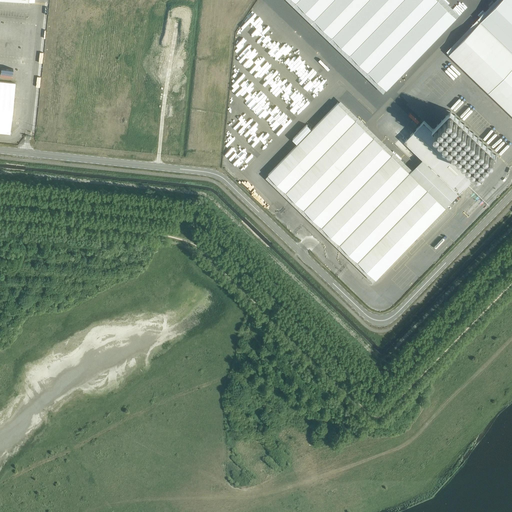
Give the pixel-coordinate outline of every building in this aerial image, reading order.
[(437,0),(293,0),(387,91),(456,19),(437,0)] [(511,0),(500,0),(480,21),(511,51),(511,0)] [(274,7),(268,12),(271,15),(277,10),(274,7)] [(276,21),(283,14),(279,11),(273,18),(276,21)] [(287,24),(283,28),(290,35),(296,28),(286,19),(286,20),(283,17),(281,19),(287,24)] [(511,51),(480,21),(449,54),(511,114),(511,51)] [(300,32),(294,39),(301,46),(306,40),(309,41),(303,48),(307,52),(311,47),(313,49),(315,46),(300,32)] [(321,64),(326,56),(322,54),(317,61),(321,64)] [(305,86),(312,91),(315,88),(317,90),(319,87),(317,85),(318,83),(315,80),(313,81),(316,83),(313,87),(312,86),(310,88),(306,84),(305,86)] [(0,133),(10,135),(15,83),(0,81),(0,133)] [(298,97),(304,91),(297,85),(290,92),(283,100),(285,102),(287,99),(290,102),(296,95),(298,97)] [(403,94),(408,98),(405,101),(407,104),(414,96),(407,90),(403,94)] [(394,105),(399,110),(404,106),(399,100),(394,105)] [(377,279),(446,207),(374,137),(338,102),(268,174),(377,279)] [(424,121),(405,141),(459,194),(478,174),(496,155),(450,111),(432,129),(424,121)] [(287,118),(283,121),(281,119),(276,125),(280,129),(289,120),(287,118)] [(263,138),(255,146),(259,149),(267,142),(263,138)]
